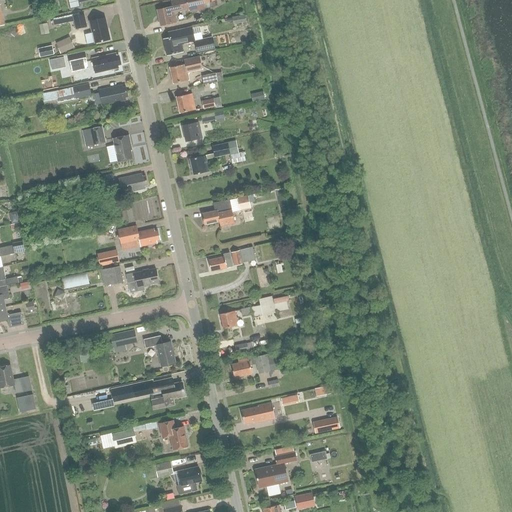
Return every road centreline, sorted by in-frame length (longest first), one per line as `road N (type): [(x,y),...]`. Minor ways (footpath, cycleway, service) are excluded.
road 1 (unclassified): [(191,305),(123,0)]
road 2 (unclassified): [(236,511),(191,305)]
road 3 (residential): [(0,344),(191,305)]
